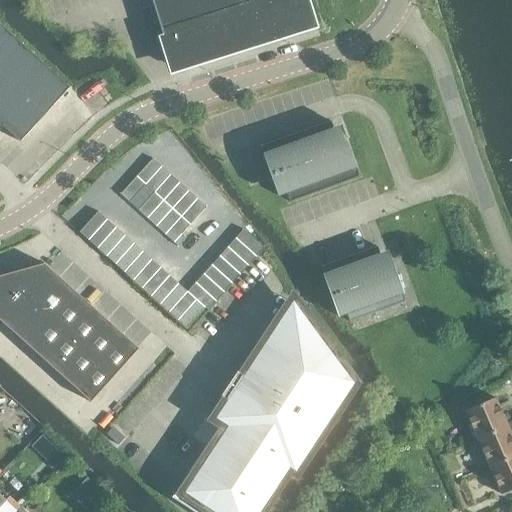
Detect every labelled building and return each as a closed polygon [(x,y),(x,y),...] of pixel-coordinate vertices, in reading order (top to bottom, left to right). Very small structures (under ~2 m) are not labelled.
[(303,0),(151,0),(173,69),(312,25),(303,0)] [(69,87),(0,24),(0,129),(3,127),(20,142),(69,87)] [(358,176),(345,140),(340,126),(333,128),(330,121),(260,146),(278,197),(286,194),(289,201),(358,176)] [(145,185),(161,167),(152,159),(136,177),(145,185)] [(154,193),(170,175),(161,167),(145,185),(154,193)] [(163,201),(179,183),(170,175),(154,193),(163,201)] [(145,185),(136,177),(120,195),(129,203),(145,185)] [(172,209),(188,191),(179,183),(163,201),(172,209)] [(154,193),(145,185),(129,203),(138,211),(154,193)] [(181,217),(197,199),(188,191),(172,209),(181,217)] [(147,219),(163,201),(154,193),(138,211),(147,219)] [(190,225),(206,207),(197,199),(181,217),(190,225)] [(172,209),(163,201),(147,219),(156,227),(172,209)] [(181,217),(172,209),(156,227),(165,235),(181,217)] [(79,232),(88,240),(107,220),(98,212),(79,232)] [(181,234),(190,225),(181,217),(165,235),(174,243),(181,234)] [(116,228),(107,220),(88,240),(97,248),(116,228)] [(125,236),(116,228),(97,248),(106,257),(125,236)] [(264,248),(243,230),(235,239),(256,257),(264,248)] [(186,238),(181,234),(174,243),(178,247),(186,238)] [(134,244),(125,236),(106,257),(115,265),(134,244)] [(256,257),(235,239),(227,247),(248,266),(256,257)] [(142,252),(134,244),(115,265),(124,273),(142,252)] [(405,301),(392,265),(387,251),(379,254),(376,246),(320,266),(339,317),(346,315),(349,322),(405,301)] [(248,266),(227,247),(219,256),(240,275),(248,266)] [(133,281),(151,260),(142,252),(124,273),(133,281)] [(240,275),(219,256),(211,265),(232,284),(240,275)] [(160,268),(151,260),(133,281),(142,289),(160,268)] [(0,275),(0,321),(90,403),(139,349),(44,263),(0,275)] [(232,284),(211,265),(203,274),(224,293),(232,284)] [(169,276),(160,268),(142,289),(150,297),(169,276)] [(224,293),(203,274),(195,283),(216,302),(224,293)] [(178,284),(169,276),(150,297),(159,305),(178,284)] [(216,302),(195,283),(187,292),(205,308),(208,311),(216,302)] [(205,308),(187,292),(178,284),(159,305),(186,329),(205,308)] [(193,511),(267,511),(353,382),(297,308),(297,307),(282,330),(276,326),(266,342),(272,346),(172,498),(193,511)] [(466,411),(477,438),(508,425),(496,397),(466,411)] [(511,455),(511,433),(508,425),(477,438),(489,466),(511,455)] [(42,435),(32,447),(47,460),(57,449),(42,435)] [(511,488),(511,455),(489,466),(502,493),(511,488)] [(0,511),(14,511),(16,510),(8,503),(0,495),(0,511)]
